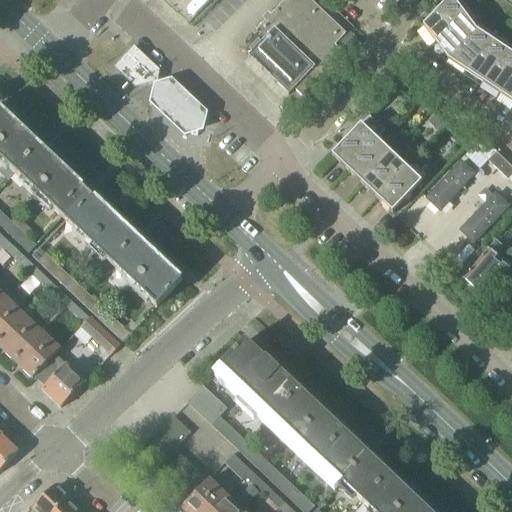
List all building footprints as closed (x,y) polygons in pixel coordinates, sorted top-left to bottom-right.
[(247,58),(288,97),(293,91),(305,102),(360,45),(348,33),(345,36),(307,0),(286,0),(255,33),(264,41),(247,58)] [(449,0),(422,29),(435,46),(467,13),(457,0),(449,0)] [(435,46),(448,63),(479,29),(467,13),(435,46)] [(448,63),(465,74),(497,41),(479,29),(448,63)] [(465,74),(482,86),(511,54),(511,50),(497,41),(465,74)] [(113,70),(134,90),(155,69),(133,48),(113,70)] [(511,54),(482,86),(499,97),(511,83),(511,54)] [(155,69),(134,90),(156,85),(159,73),(155,69)] [(206,116),(171,83),(154,88),(149,106),(184,138),(202,134),(206,116)] [(511,83),(499,97),(511,105),(511,83)] [(416,99),(406,89),(401,95),(411,105),(416,99)] [(85,247),(87,250),(115,220),(0,111),(0,162),(34,195),(32,197),(36,202),(39,199),(87,245),(85,247)] [(446,127),(435,117),(429,122),(440,133),(446,127)] [(369,118),(360,127),(331,158),(346,173),(376,142),(384,133),(369,118)] [(468,144),(468,145),(511,186),(511,169),(476,135),(468,144)] [(346,173),(361,187),(391,156),(376,142),(346,173)] [(361,187),(376,201),(405,170),(391,156),(361,187)] [(426,201),(439,213),(473,177),(460,164),(426,201)] [(405,170),(376,201),(392,215),(421,185),(405,170)] [(460,233),(472,245),(507,209),(494,197),(460,233)] [(35,247),(0,213),(0,228),(28,255),(35,247)] [(92,249),(111,267),(136,241),(115,220),(87,250),(90,252),(92,249)] [(0,247),(14,261),(19,255),(1,238),(0,239),(0,247)] [(129,289),(131,291),(159,262),(136,241),(111,267),(131,286),(129,289)] [(487,252),(463,279),(463,280),(476,291),(479,287),(491,297),(511,272),(511,255),(508,251),(506,253),(494,243),(487,252)] [(487,252),(482,248),(457,274),(463,279),(487,252)] [(31,258),(38,264),(45,257),(38,250),(31,258)] [(31,277),(36,271),(19,255),(14,261),(31,277)] [(38,264),(43,269),(50,262),(45,257),(38,264)] [(43,269),(49,275),(56,267),(50,262),(43,269)] [(159,262),(131,291),(133,293),(136,290),(156,309),(181,283),(159,262)] [(49,275),(55,280),(62,273),(56,267),(49,275)] [(48,293),(54,288),(36,271),(31,277),(48,293)] [(55,280),(60,286),(68,278),(62,273),(55,280)] [(60,286),(66,291),(74,283),(68,278),(60,286)] [(66,291),(72,297),(79,289),(74,283),(66,291)] [(65,309),(67,311),(72,305),(54,288),(48,293),(53,298),(60,304),(65,309)] [(72,297),(78,302),(85,294),(79,289),(72,297)] [(33,320),(53,298),(48,293),(28,315),(33,320)] [(78,302),(83,307),(91,299),(85,294),(78,302)] [(511,297),(503,308),(511,314),(507,318),(511,321),(511,297)] [(83,307),(88,312),(96,304),(91,299),(83,307)] [(0,309),(0,344),(25,319),(7,303),(0,309)] [(47,328),(65,309),(60,304),(41,323),(47,328)] [(88,312),(94,318),(102,310),(96,304),(88,312)] [(67,311),(83,326),(89,321),(72,305),(67,311)] [(94,318),(100,323),(107,315),(102,310),(94,318)] [(100,323),(105,328),(113,320),(107,315),(100,323)] [(0,344),(0,351),(14,364),(42,336),(25,319),(0,344)] [(83,326),(81,329),(110,358),(119,348),(100,330),(90,320),(89,321),(83,326)] [(105,328),(111,334),(119,326),(113,320),(105,328)] [(131,324),(124,331),(130,337),(137,329),(131,324)] [(111,334),(117,339),(124,331),(119,326),(111,334)] [(124,331),(117,339),(123,344),(130,337),(124,331)] [(34,379),(55,357),(60,352),(42,336),(14,364),(32,381),(34,379)] [(249,399),(271,420),(297,393),(297,392),(296,393),(295,392),(295,393),(279,376),(278,375),(279,375),(265,363),(264,363),(247,347),(248,347),(247,346),(245,343),(219,370),(244,394),(241,397),(246,402),(249,399)] [(55,357),(34,379),(44,389),(41,393),(60,411),(84,385),(66,367),(55,357)] [(202,389),(194,397),(211,414),(220,406),(202,389)] [(271,420),(294,442),(320,414),(319,413),(319,414),(318,413),(318,414),(300,397),(299,396),(300,395),(297,393),(271,420)] [(211,414),(194,397),(187,405),(204,422),(209,417),(211,414)] [(220,406),(211,414),(209,417),(204,422),(299,511),(310,511),(313,509),(218,419),(225,411),(220,406)] [(294,442),(317,463),(343,436),(341,434),(340,434),(323,419),(324,418),(322,417),(322,416),(320,414),(294,442)] [(164,427),(181,444),(189,435),(172,419),(164,427)] [(173,452),(181,444),(164,427),(156,436),(173,452)] [(156,436),(148,444),(165,461),(173,452),(156,436)] [(317,463),(340,484),(365,457),(363,455),(363,456),(362,455),(344,438),(345,438),(344,438),(344,437),(343,436),(317,463)] [(2,438),(0,440),(0,473),(18,454),(2,438)] [(140,453),(157,469),(165,461),(148,444),(140,453)] [(157,469),(165,477),(182,460),(173,452),(165,461),(157,469)] [(228,462),(246,479),(250,474),(233,457),(228,462)] [(340,484),(362,505),(388,478),(386,477),(385,476),(385,477),(367,460),(367,459),(365,457),(340,484)] [(165,477),(174,485),(190,468),(182,460),(165,477)] [(174,485),(182,493),(198,476),(190,468),(174,485)] [(246,479),(263,496),(268,490),(250,474),(246,479)] [(182,493),(190,501),(207,483),(198,476),(182,493)] [(362,505),(368,511),(398,511),(411,500),(408,498),(407,498),(389,481),(390,481),(389,480),(388,478),(362,505)] [(181,511),(182,511),(213,511),(226,499),(208,482),(207,483),(190,501),(181,511)] [(33,511),(56,511),(65,503),(68,501),(55,488),(33,511)] [(263,496),(280,511),(285,506),(268,490),(263,496)] [(213,511),(240,511),(226,499),(213,511)] [(398,511),(422,511),(413,503),(412,502),(413,502),(411,500),(398,511)] [(74,511),(65,503),(56,511),(74,511)]
